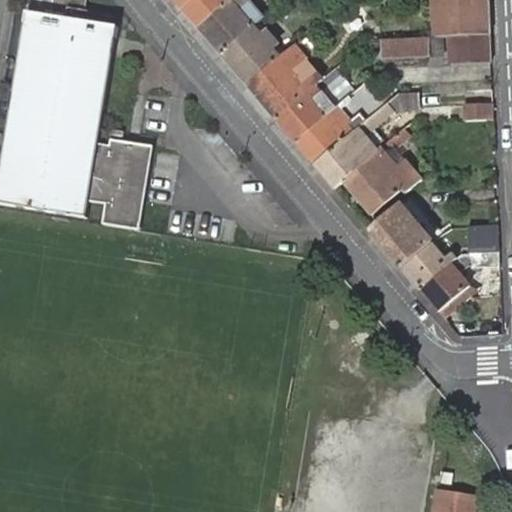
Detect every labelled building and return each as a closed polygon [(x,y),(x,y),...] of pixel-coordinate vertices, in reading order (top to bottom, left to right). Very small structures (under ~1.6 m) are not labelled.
[(30,14),(29,13),(15,95),(13,113),(4,167),(1,185),(0,189),(0,205),(88,219),(91,203),(108,206),(105,226),(141,231),(155,148),(112,141),(111,147),(100,145),(119,28),(85,22),(88,0),(54,0),(52,17),(30,14)] [(32,0),(30,14),(52,17),(54,0),(32,0)] [(177,0),(184,9),(194,0),(177,0)] [(194,0),(184,9),(201,28),(233,0),(194,0)] [(256,27),(265,19),(251,2),(252,1),(250,0),(233,0),(201,28),(223,55),(256,27)] [(492,35),(490,0),(434,0),(435,8),(437,37),(451,37),(492,35)] [(250,86),(282,59),(274,49),(288,37),(283,31),(275,38),(270,31),(264,36),(256,27),(223,55),(250,86)] [(493,63),(492,35),(451,37),(452,58),(452,62),(452,65),(493,63)] [(429,58),(428,38),(378,40),(378,49),(384,49),(384,60),(429,58)] [(309,61),(297,46),(282,59),(250,86),(278,120),(325,80),(320,74),(306,85),(298,76),(295,73),(299,70),(307,63),(309,61)] [(338,68),(325,80),(278,120),(298,143),(338,109),(323,91),(343,74),(338,68)] [(358,92),(343,74),(323,91),(338,109),(350,99),(358,92)] [(384,103),(368,84),(358,92),(350,99),(338,109),(298,143),(318,166),(361,130),(370,122),(388,108),(384,103)] [(361,130),(318,166),(337,190),(346,182),(374,157),(377,155),(374,151),(371,154),(370,153),(376,148),(368,137),(401,110),(422,109),(421,95),(402,96),(400,97),(388,108),(370,122),(361,130)] [(496,121),(495,104),(470,105),(471,122),(496,121)] [(386,147),(377,155),(374,157),(346,182),(374,216),(404,190),(407,194),(424,180),(407,161),(399,168),(396,164),(389,155),(408,139),(403,133),(386,147)] [(403,205),(372,231),(404,269),(435,243),(432,240),(428,235),(424,230),(422,228),(415,219),(413,217),(409,212),(405,207),(403,205)] [(438,247),(435,243),(404,269),(422,290),(452,264),(459,259),(463,255),(475,255),(502,254),(500,226),(470,228),(470,251),(462,254),(457,258),(454,253),(448,259),(438,247)] [(502,267),(502,254),(475,255),(475,262),(475,268),(502,267)] [(452,264),(422,290),(441,313),(471,286),(461,274),(471,265),(475,262),(475,255),(463,255),(459,259),(452,264)] [(478,511),(480,500),(439,493),(436,511),(478,511)]
